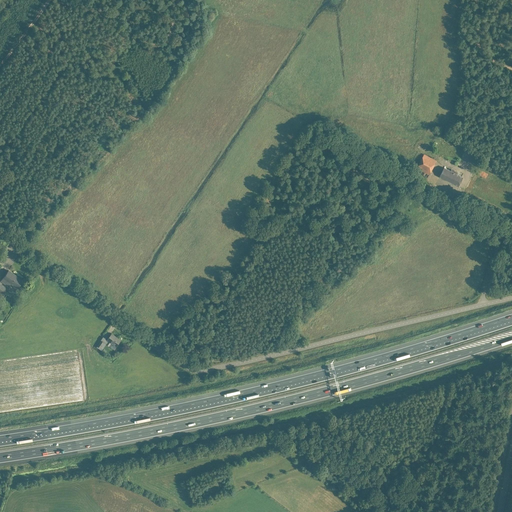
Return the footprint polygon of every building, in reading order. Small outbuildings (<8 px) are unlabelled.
[(420,173),(427,177),(436,160),(424,154),(417,168),(421,170),(420,173)] [(444,167),(440,176),(458,186),(462,177),(456,173),(456,172),(451,169),(450,171),(444,167)] [(477,169),(475,172),(486,178),(488,174),(477,169)] [(22,280),(8,270),(1,281),(9,286),(11,283),(17,287),(22,280)] [(109,340),(107,344),(110,346),(114,349),(117,346),(121,340),(117,338),(115,336),(112,334),(108,339),(109,340)] [(101,340),(97,346),(102,350),(106,344),(101,340)]
